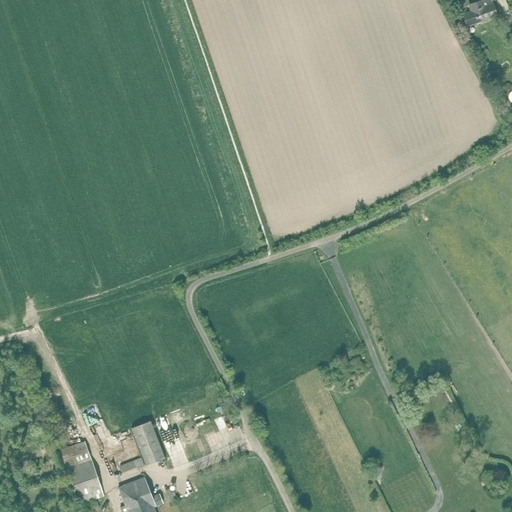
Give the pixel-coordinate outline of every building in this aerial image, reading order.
[(491,0),(482,0),(469,5),(471,12),(463,15),(467,26),(497,15),(491,0)] [(318,346),(330,337),(327,333),(315,342),(318,346)] [(226,417),(217,421),(220,429),(229,425),(226,417)] [(145,465),(157,461),(164,458),(150,421),(131,428),(145,465)] [(79,504),(100,496),(103,495),(84,441),(58,450),(64,469),(65,469),(69,479),(71,479),(79,504)] [(53,451),(49,443),(43,445),(46,453),(53,451)] [(137,468),(144,466),(141,458),(119,466),(121,472),(136,466),(137,468)] [(380,480),(381,468),(374,467),(372,480),(380,480)] [(144,477),(118,488),(122,496),(125,505),(120,508),(121,511),(155,511),(153,507),(156,506),(163,503),(159,494),(152,496),(144,477)] [(169,488),(165,490),(170,502),(177,499),(173,492),(171,493),(169,488)]
